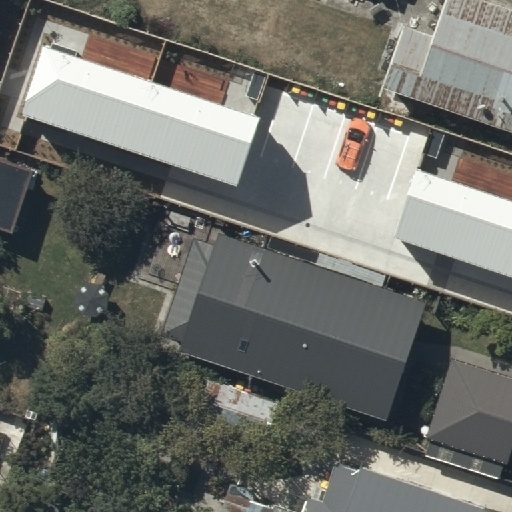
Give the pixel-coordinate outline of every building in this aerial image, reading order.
[(387,83),(511,127),(511,6),(494,0),(451,0),(437,41),(406,30),(387,83)] [(260,118),(46,48),(24,115),(238,185),(260,118)] [(33,172),(0,160),(0,228),(12,232),(33,172)] [(511,200),(419,170),(397,237),(511,274),(511,200)] [(162,338),(387,410),(421,306),(196,234),(162,338)] [(511,453),(511,379),(455,360),(430,438),(508,464),(511,453)] [(203,426),(265,447),(280,404),(218,382),(203,426)] [(245,511),(481,511),(482,509),(364,471),(350,511),(291,511),(250,499),(245,511)]
